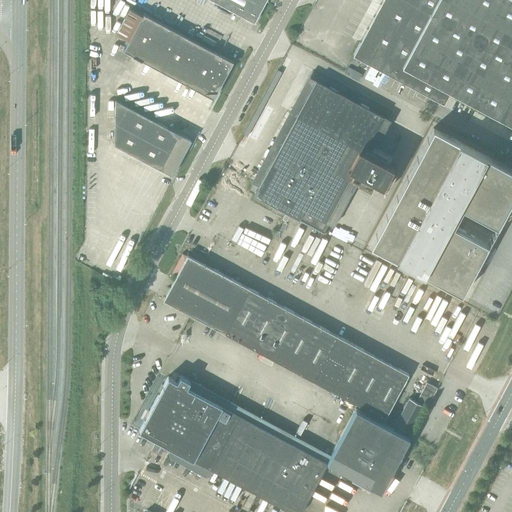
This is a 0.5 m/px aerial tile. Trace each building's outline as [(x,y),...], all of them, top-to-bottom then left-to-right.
[(265,0),(213,0),(218,2),(225,6),(232,10),(240,14),(254,22),(265,0)] [(511,123),(511,0),(381,0),(381,1),(380,3),(379,5),(378,7),(375,13),(373,16),(372,19),(368,26),(365,32),(362,38),(353,55),(443,103),(450,91),(511,123)] [(225,6),(218,2),(216,5),(231,13),(232,10),(225,6)] [(219,54),(143,13),(142,15),(129,8),(116,33),(128,40),(123,49),(133,54),(137,57),(141,59),(159,69),(164,71),(169,74),(194,87),(198,90),(202,92),(213,98),(221,83),(233,61),(219,54)] [(278,67),(243,131),(248,134),(283,69),(278,67)] [(310,76),(316,79),(382,114),(382,115),(387,117),(388,118),(390,112),(313,70),(310,76)] [(258,185),(316,79),(308,75),(251,181),(258,185)] [(254,194),(268,202),(287,211),(324,231),(325,228),(323,227),(326,222),(329,223),(330,223),(387,117),(382,115),(382,114),(316,79),(258,185),(254,194)] [(165,125),(115,98),(114,143),(172,174),(184,152),(186,147),(191,139),(165,125)] [(387,117),(330,223),(333,225),(391,119),(388,118),(387,117)] [(474,268),(488,244),(487,243),(453,225),(457,216),(462,207),(496,225),(497,226),(511,197),(511,169),(433,127),(370,245),(461,293),(474,268)] [(169,274),(175,277),(186,256),(180,253),(179,254),(169,274)] [(226,333),(250,288),(187,254),(186,256),(175,277),(172,282),(166,293),(163,299),(172,304),(176,306),(177,307),(189,313),(226,333)] [(408,373),(250,288),(226,333),(339,394),(384,418),(408,373)] [(147,434),(156,438),(157,439),(170,446),(175,449),(186,455),(192,458),(198,461),(209,467),(214,470),(292,511),(299,511),(327,461),(326,461),(318,456),(301,447),(285,439),(269,430),(253,421),(236,413),(221,404),(205,396),(188,387),(186,386),(189,380),(180,374),(179,375),(180,375),(178,378),(177,381),(174,379),(168,376),(161,389),(146,416),(143,422),(140,428),(139,429),(147,434)] [(189,380),(186,386),(188,387),(205,396),(285,439),(301,447),(318,456),(326,461),(330,454),(190,379),(189,380)] [(437,387),(426,381),(418,397),(425,401),(429,403),(431,398),(432,396),(433,394),(434,392),(437,387)] [(423,405),(409,397),(395,423),(408,431),(423,405)] [(327,461),(380,490),(385,480),(391,469),(399,454),(409,436),(407,435),(355,407),(334,447),(330,454),(326,461),(327,461)] [(166,445),(156,440),(151,448),(161,454),(166,445)] [(212,474),(214,470),(198,461),(192,458),(186,455),(175,449),(170,446),(168,450),(170,457),(205,476),(212,474)]
